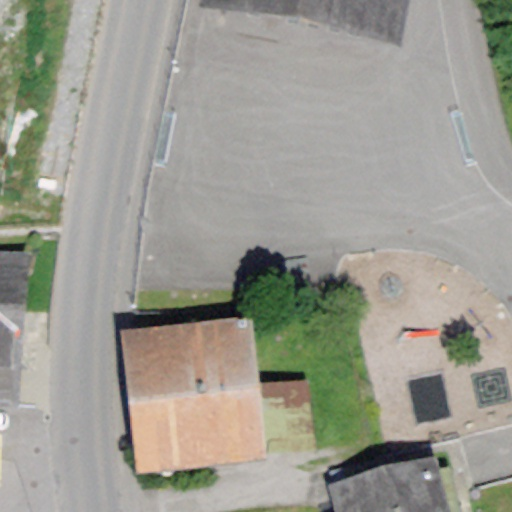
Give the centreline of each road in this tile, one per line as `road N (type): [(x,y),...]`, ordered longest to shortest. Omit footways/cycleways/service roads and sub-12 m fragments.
road 1 (secondary): [(137,0),(84,267),(77,384),(91,511)]
road 2 (unknown): [(84,267),(511,208)]
